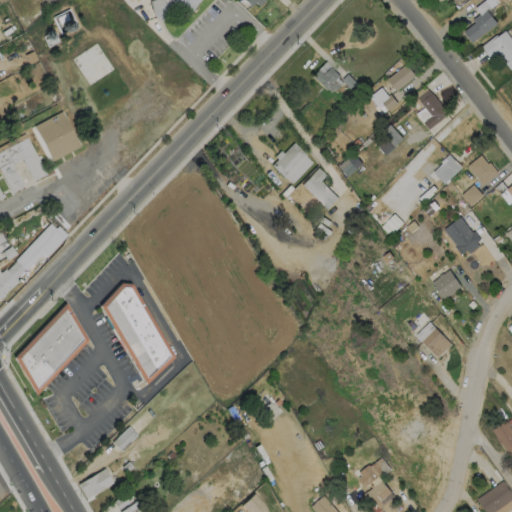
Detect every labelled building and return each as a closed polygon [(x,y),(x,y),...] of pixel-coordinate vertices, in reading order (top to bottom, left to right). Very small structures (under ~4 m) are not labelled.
[(197,0),(180,20),(171,12),(154,20),(149,10),(147,0),(197,0)] [(241,0),(251,8),(258,0),(241,0)] [(495,23),(471,42),(462,32),(473,23),(471,19),(484,9),(495,23)] [(504,30),(511,42),(511,66),(509,69),(496,53),(489,58),(483,51),(479,46),(495,34),(497,36),(504,30)] [(414,75),(395,90),(386,78),(404,63),(414,75)] [(329,65),(338,74),(333,79),(338,85),(333,90),(331,88),(328,91),(325,87),(324,89),(310,75),(316,68),(321,73),(329,65)] [(395,103),(381,86),(368,97),(382,114),(395,103)] [(447,113),(428,128),(422,121),(430,115),(420,101),(431,92),(447,113)] [(79,146),(62,111),(33,125),(50,161),(79,146)] [(385,154),(402,139),(392,128),(375,143),(385,154)] [(0,150),(26,137),(45,173),(32,180),(21,158),(11,163),(23,186),(10,192),(0,172),(0,193),(2,197),(0,197),(0,150)] [(312,161),(291,184),(270,165),(292,142),(312,161)] [(347,177),(362,163),(353,153),(338,166),(347,177)] [(460,166),(443,183),(432,172),(445,160),(443,158),(448,153),(460,166)] [(480,154),(487,163),(488,161),(497,171),(482,184),(466,165),(480,154)] [(336,197),(325,208),(300,184),(316,167),(324,174),(318,180),(336,197)] [(460,194),(469,205),(482,195),(473,184),(460,194)] [(511,184),(500,194),(511,209),(511,184)] [(459,216),(471,231),(473,230),(479,239),(476,242),(478,244),(468,252),(466,249),(460,254),(453,245),(454,244),(443,228),(459,216)] [(48,223),(54,228),(56,225),(66,234),(45,255),(42,252),(16,279),(17,280),(2,292),(3,294),(0,295),(0,272),(5,269),(14,259),(32,241),(48,223)] [(460,286),(443,298),(431,281),(448,269),(460,286)] [(173,356),(144,383),(98,304),(120,282),(130,283),(173,356)] [(86,339),(34,394),(12,357),(64,302),(86,339)] [(450,343),(437,356),(435,354),(435,355),(414,334),(428,321),(450,343)] [(504,420),(511,431),(511,452),(508,455),(501,443),(499,444),(495,438),(496,437),(491,429),(504,420)] [(119,450),(136,435),(128,426),(111,441),(119,450)] [(381,456),(391,469),(381,477),(379,475),(365,486),(357,477),(360,475),(358,472),(368,463),(370,465),(381,456)] [(111,481),(85,497),(77,482),(103,467),(111,481)] [(393,495),(376,509),(363,493),(381,479),(393,495)] [(511,493),(511,506),(504,511),(485,511),(476,498),(501,479),(511,493)] [(266,511),(246,511),(239,504),(252,492),(263,504),(266,511)] [(337,511),(315,511),(310,505),(323,495),(337,511)] [(145,511),(118,511),(136,498),(145,511)]
